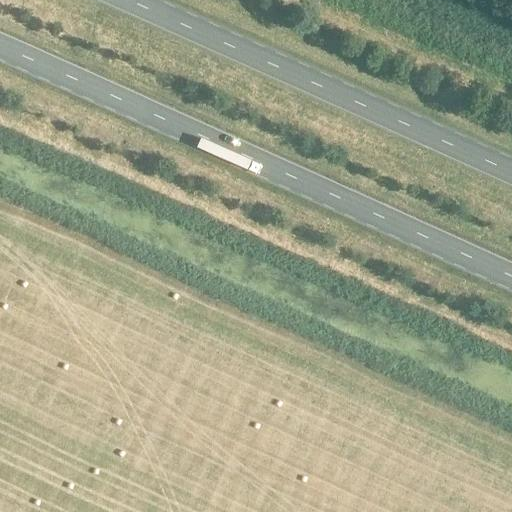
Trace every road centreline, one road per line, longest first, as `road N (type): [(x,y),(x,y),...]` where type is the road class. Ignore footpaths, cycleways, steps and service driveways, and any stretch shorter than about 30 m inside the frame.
road 1 (primary): [(0,47),(511,278)]
road 2 (primary): [(511,176),(126,0)]
